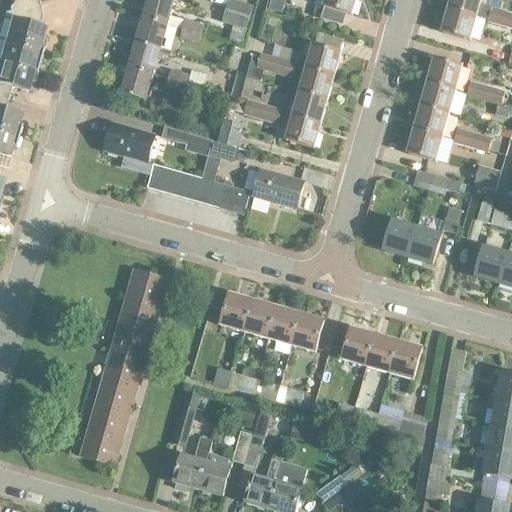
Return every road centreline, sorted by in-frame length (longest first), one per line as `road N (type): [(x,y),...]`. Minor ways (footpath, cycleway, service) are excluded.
road 1 (residential): [(325,280),(40,202)]
road 2 (residential): [(325,280),(402,0)]
road 3 (residential): [(40,202),(97,0)]
road 4 (residential): [(511,332),(325,280)]
road 5 (residential): [(0,344),(40,202)]
road 6 (residential): [(117,511),(0,479)]
